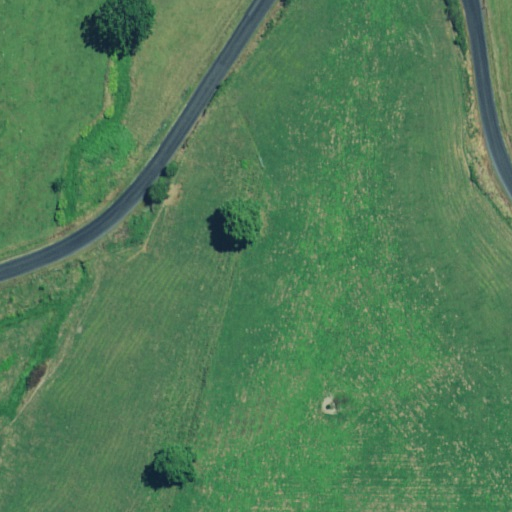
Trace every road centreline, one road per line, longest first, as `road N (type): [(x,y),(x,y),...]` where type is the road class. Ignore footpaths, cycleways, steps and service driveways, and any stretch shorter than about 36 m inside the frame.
road 1 (unclassified): [(0,271),(31,262),(121,207),(254,0)]
road 2 (unclassified): [(453,0),(511,154)]
